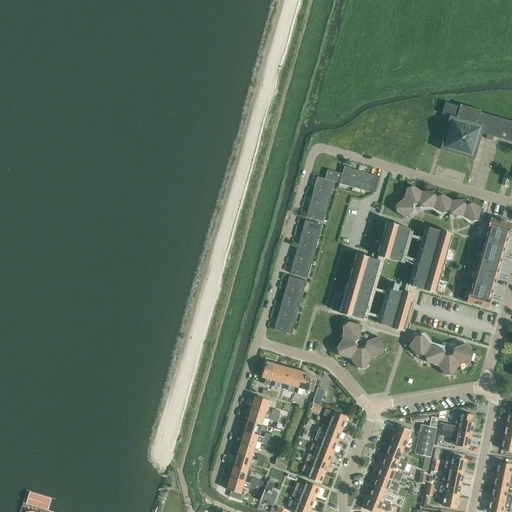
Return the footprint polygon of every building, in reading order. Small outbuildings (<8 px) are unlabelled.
[(493,139),(494,137),(511,142),(511,122),(481,113),(481,111),(461,105),(460,107),(445,103),(442,115),(450,117),(441,147),(440,150),(474,159),(481,134),(487,135),(487,138),(493,139)] [(374,119),(359,126),(358,123),(348,128),(352,136),(350,137),(354,145),(380,131),(374,119)] [(424,143),(428,129),(416,125),(412,140),(424,143)] [(420,160),(421,152),(409,150),(408,158),(420,160)] [(318,178),(307,218),(323,222),(335,183),(374,193),(378,177),(345,167),(343,175),(328,170),(325,180),(318,178)] [(510,178),(504,176),(501,185),(507,187),(510,178)] [(395,213),(403,217),(413,209),(412,204),(416,202),(421,203),(423,207),(433,206),(440,212),(443,209),(448,210),(452,212),(452,215),(462,215),(470,221),(474,218),(477,218),(480,208),(472,203),(469,205),(465,205),(461,203),(461,200),(451,199),(442,194),(441,196),(436,197),(432,195),(432,192),(421,191),(412,186),(410,189),(404,189),(402,199),(395,204),(397,208),(395,213)] [(511,224),(510,223),(492,218),(491,222),(489,229),(509,234),(511,224)] [(305,221),(301,234),(318,239),(322,226),(305,221)] [(383,237),(407,244),(411,230),(408,229),(408,227),(388,222),(383,237)] [(454,234),(430,227),(426,242),(449,249),(454,234)] [(509,234),(489,229),(486,239),(506,245),(509,234)] [(297,247),(315,252),(318,239),(301,234),(297,247)] [(379,252),(402,259),(407,244),(383,237),(379,252)] [(506,245),(486,239),(483,249),(503,255),(506,245)] [(449,249),(426,242),(422,257),(445,263),(449,249)] [(293,260),(311,265),(315,252),(297,247),(293,260)] [(503,255),(483,249),(480,260),(500,265),(503,255)] [(381,260),(358,253),(354,268),(377,275),(381,260)] [(414,268),(416,259),(407,257),(405,266),(414,268)] [(445,263),(422,257),(418,271),(441,278),(445,263)] [(307,278),(311,265),(293,260),(290,273),(307,278)] [(500,265),(480,260),(477,270),(497,276),(500,265)] [(350,283),(373,289),(377,275),(354,268),(350,283)] [(497,276),(477,270),(474,280),(494,286),(497,276)] [(413,286),(437,293),(441,278),(418,271),(413,286)] [(285,290),(303,295),(306,282),(289,277),(285,290)] [(494,286),(474,280),(471,291),(491,296),(494,286)] [(410,299),(411,293),(398,289),(399,284),(395,282),(393,288),(391,287),(381,324),(405,330),(413,300),(410,299)] [(346,297),(369,304),(373,289),(350,283),(346,297)] [(303,295),(285,290),(282,303),(299,308),(303,295)] [(468,301),(488,307),(491,296),(471,291),(468,301)] [(341,312),(364,319),(369,304),(346,297),(341,312)] [(299,308),(282,303),(278,316),(295,321),(299,308)] [(295,321),(278,316),(274,330),(291,334),(295,321)] [(360,350),(356,349),(353,346),(353,342),(356,338),(360,338),(358,324),(347,322),(345,326),(340,327),(341,339),(334,351),(338,353),(339,356),(349,359),(357,367),(361,366),(365,368),(371,359),(382,355),(381,350),(385,347),(376,337),(366,342),(367,345),(364,350),(360,350)] [(415,338),(411,343),(410,346),(416,355),(420,354),(423,355),(425,356),(427,359),(426,363),(437,366),(444,374),(446,375),(448,375),(452,374),(454,373),(460,366),(470,362),(469,357),(471,353),(464,344),(453,349),(454,354),(451,357),(447,358),(444,356),(442,352),(442,349),(431,345),(429,345),(423,336),(420,338),(415,338)] [(274,381),(278,366),(266,362),(262,378),(266,379),(264,385),(269,386),(271,380),(274,381)] [(278,366),(274,381),(276,382),(274,388),(279,389),(281,383),(285,384),(290,369),(278,366)] [(297,388),(302,372),(290,369),(285,384),(289,386),(288,391),(293,393),(294,387),(297,388)] [(302,372),(297,388),(299,388),(297,394),(302,396),(304,390),(309,391),(313,392),(317,379),(313,378),(313,376),(302,372)] [(320,406),(325,390),(317,388),(313,404),(320,406)] [(252,409),(265,413),(268,406),(270,406),(271,403),(269,402),(255,398),(252,409)] [(314,404),(312,409),(311,410),(319,413),(322,407),(314,404)] [(278,417),(271,415),(265,413),(252,409),(248,421),(262,425),(264,418),(277,422),(278,417)] [(271,415),(278,417),(280,411),(273,409),(271,415)] [(326,409),(324,415),(331,418),(328,426),(342,432),(348,417),(334,411),(333,412),(326,409)] [(441,423),(439,435),(445,436),(446,430),(458,433),(472,436),(475,422),(472,422),(473,416),(462,413),(459,426),(441,423)] [(431,458),(439,419),(431,417),(430,427),(420,425),(414,454),(431,458)] [(265,426),(262,425),(248,421),(245,432),(258,436),(261,429),(263,430),(265,426)] [(338,442),(342,432),(328,426),(327,430),(319,427),(317,434),(324,437),(338,442)] [(390,444),(404,449),(408,438),(412,439),(414,434),(410,432),(397,426),(390,444)] [(445,436),(451,437),(450,444),(469,448),(472,436),(458,433),(446,430),(445,436)] [(271,440),(264,438),(258,436),(245,432),(241,444),(255,448),(257,442),(270,446),(271,440)] [(338,442),(324,437),(317,434),(314,440),(322,443),(320,447),(334,452),(338,442)] [(511,439),(504,438),(501,450),(511,452),(511,439)] [(238,455),(251,459),(254,452),(256,453),(257,449),(255,448),(241,444),(238,455)] [(316,457),(330,463),(334,452),(320,447),(313,444),(310,450),(318,453),(316,457)] [(390,444),(386,455),(399,460),(407,464),(410,457),(402,454),(402,452),(404,449),(390,444)] [(312,468),(325,473),(330,463),(316,457),(309,454),(306,461),(313,463),(312,468)] [(234,466),(248,471),(250,464),(263,468),(264,463),(257,461),(251,459),(238,455),(234,466)] [(382,466),(395,471),(396,469),(404,472),(407,464),(399,460),(386,455),(382,466)] [(447,469),(450,469),(464,472),(467,460),(452,457),(451,462),(448,462),(447,469)] [(286,470),(288,463),(277,459),(274,465),(286,470)] [(511,465),(498,463),(496,475),(511,478),(511,465)] [(325,473),(312,468),(305,465),(302,471),(309,474),(307,478),(321,484),(325,473)] [(248,471),(234,466),(231,478),(244,482),(246,475),(250,476),(251,472),(248,471)] [(378,476),(391,481),(392,479),(400,482),(403,474),(396,471),(395,471),(382,466),(378,476)] [(464,472),(450,469),(447,469),(446,476),(448,476),(447,482),(462,485),(464,472)] [(425,484),(427,474),(420,472),(418,483),(425,484)] [(511,478),(496,475),(494,487),(508,490),(510,484),(511,484),(511,478)] [(374,486),(387,491),(388,489),(397,492),(400,485),(391,481),(378,476),(374,486)] [(250,484),(244,482),(231,478),(227,490),(231,492),(229,497),(241,501),(243,494),(241,494),(243,488),(248,490),(255,492),(256,491),(260,492),(262,487),(250,484)] [(250,484),(262,487),(264,483),(259,481),(259,480),(252,478),(250,484)] [(273,506),(278,494),(271,492),(275,484),(268,481),(260,501),(273,506)] [(295,490),(316,498),(320,487),(306,482),(304,486),(297,483),(295,490)] [(446,488),(440,487),(439,493),(442,493),(459,497),(462,485),(447,482),(446,488)] [(370,496),(383,502),(384,499),(393,502),(394,497),(386,494),(387,491),(374,486),(370,496)] [(491,499),(511,503),(511,496),(507,495),(508,490),(494,487),(491,499)] [(311,508),(316,498),(295,490),(292,496),(299,499),(298,503),(311,508)] [(459,497),(442,493),(441,499),(443,500),(442,506),(457,509),(459,497)] [(29,494),(26,506),(46,511),(49,511),(53,501),(29,494)] [(389,511),(392,505),(383,502),(370,496),(366,507),(379,511),(380,509),(387,511),(389,511)] [(511,508),(511,507),(511,503),(491,499),(489,511),(493,511),(503,511),(505,507),(511,508)] [(310,511),(311,508),(298,503),(291,500),(288,507),(295,509),(294,511),(310,511)]
